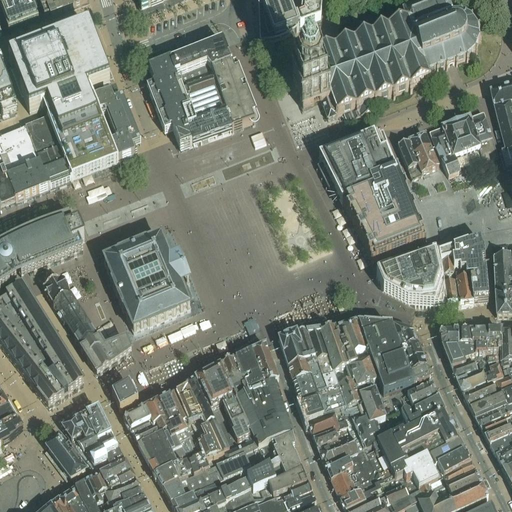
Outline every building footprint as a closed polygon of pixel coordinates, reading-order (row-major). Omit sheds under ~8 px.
[(0,6),(0,12),(9,35),(39,24),(29,0),(0,0),(0,5),(0,6)] [(36,0),(40,8),(61,1),(63,0),(36,0)] [(85,0),(63,0),(61,1),(66,14),(87,6),(85,0)] [(174,6),(188,0),(137,0),(142,18),(165,9),(166,11),(174,7),(174,6)] [(262,0),(263,8),(263,9),(263,10),(262,10),(262,11),(261,12),(261,13),(262,13),(262,14),(263,15),(264,15),(265,15),(265,16),(266,16),(267,19),(266,19),(269,28),(274,40),(288,35),(294,32),(296,35),(298,32),(298,31),(287,0),(262,0)] [(287,0),(298,31),(307,28),(320,23),(322,0),(287,0)] [(45,22),(66,14),(61,1),(40,8),(45,22)] [(436,6),(435,3),(404,15),(403,17),(406,26),(390,32),(389,32),(388,29),(386,30),(387,33),(373,38),(372,35),(369,36),(371,39),(355,45),(354,41),(351,42),(353,46),(336,52),(332,50),(331,53),(319,57),(317,58),(314,56),(313,59),(316,60),(320,73),(333,104),(338,118),(343,116),(347,126),(361,120),(375,114),(373,109),(375,108),(375,109),(377,108),(376,105),(392,99),(393,102),(395,101),(394,98),(409,93),(410,96),(412,95),(411,92),(412,91),(416,89),(416,90),(417,89),(417,88),(422,86),(422,87),(423,87),(423,86),(428,84),(430,83),(429,81),(428,80),(429,79),(428,77),(435,74),(436,76),(438,76),(437,73),(445,70),(446,73),(448,72),(447,70),(449,69),(449,68),(452,67),(453,67),(455,67),(456,69),(457,68),(457,66),(465,63),(466,65),(468,64),(467,62),(474,55),(476,57),(477,55),(475,54),(478,45),(481,45),(481,43),(479,42),(477,33),(480,32),(479,30),(477,31),(471,23),(473,21),(471,20),(469,22),(461,17),(462,15),(459,15),(459,17),(452,17),(446,2),(436,6)] [(9,63),(11,68),(13,74),(23,101),(30,117),(44,111),(46,116),(48,123),(72,185),(74,184),(77,185),(83,183),(86,182),(88,179),(95,176),(102,173),(106,174),(113,171),(114,168),(118,166),(118,165),(112,149),(95,106),(94,103),(93,103),(90,94),(110,86),(102,65),(89,32),(9,63)] [(215,75),(231,68),(223,46),(222,47),(206,53),(215,75)] [(215,75),(206,53),(190,59),(196,74),(207,70),(211,76),(215,75)] [(176,82),(180,80),(196,74),(190,59),(174,65),(173,65),(164,69),(149,75),(154,89),(146,92),(150,102),(158,99),(179,91),(176,82)] [(0,67),(0,123),(18,116),(0,67)] [(215,75),(211,76),(227,122),(232,136),(234,136),(252,129),(255,128),(254,125),(252,120),(255,118),(256,120),(255,116),(238,74),(236,69),(232,70),(231,68),(215,75)] [(322,108),(333,104),(320,73),(310,77),(310,78),(310,81),(308,82),(305,83),(304,80),(303,80),(291,84),(295,96),(297,96),(299,96),(300,98),(301,101),(299,102),(298,103),(302,116),(314,111),(314,109),(314,107),(316,106),(319,105),(320,107),(322,108)] [(181,90),(179,91),(158,99),(150,102),(164,139),(172,136),(180,154),(192,150),(191,148),(181,117),(189,114),(181,90)] [(511,91),(491,96),(491,97),(490,97),(493,112),(511,107),(511,91)] [(131,160),(134,159),(131,151),(141,147),(123,101),(113,104),(111,99),(95,106),(112,149),(118,165),(121,164),(124,166),(130,164),(131,160)] [(337,121),(338,118),(333,104),(322,108),(327,123),(335,120),(337,121)] [(511,107),(493,112),(494,116),(495,120),(505,156),(511,154),(511,115),(511,113),(511,112),(511,107)] [(232,136),(227,122),(196,132),(190,114),(189,114),(181,117),(191,148),(192,150),(232,136)] [(484,166),(497,162),(490,136),(483,119),(483,118),(469,123),(441,133),(442,133),(430,137),(429,138),(443,170),(448,182),(459,177),(453,162),(479,152),(484,166)] [(26,132),(51,194),(71,187),(71,185),(72,185),(48,123),(26,132)] [(0,142),(0,160),(18,208),(50,196),(49,195),(51,194),(26,132),(0,142)] [(398,178),(383,138),(356,148),(319,163),(342,209),(371,198),(368,190),(398,178)] [(425,140),(408,147),(422,178),(426,177),(438,172),(439,172),(425,140)] [(422,178),(408,147),(397,151),(415,192),(429,186),(426,177),(422,178)] [(0,160),(0,208),(2,213),(17,207),(17,208),(18,208),(0,160)] [(406,196),(398,178),(368,190),(371,198),(342,209),(360,244),(362,248),(371,269),(398,258),(426,247),(418,229),(406,196)] [(494,180),(479,195),(483,200),(499,184),(496,182),(494,180)] [(21,243),(16,245),(30,278),(34,276),(48,271),(83,256),(79,246),(84,244),(78,229),(73,232),(70,224),(51,230),(33,237),(21,243)] [(187,280),(185,275),(184,274),(184,272),(182,268),(181,265),(181,264),(179,260),(176,262),(172,253),(173,252),(173,251),(172,250),(171,250),(166,252),(166,251),(165,252),(161,242),(157,244),(158,244),(154,245),(150,247),(151,247),(147,248),(146,249),(145,248),(142,249),(142,250),(138,251),(135,252),(129,254),(130,254),(126,256),(122,258),(119,259),(119,260),(118,260),(118,261),(115,262),(111,263),(108,265),(104,266),(106,270),(107,273),(108,277),(109,277),(110,280),(111,284),(112,283),(113,287),(113,288),(112,289),(113,291),(114,292),(116,296),(115,296),(117,300),(118,300),(119,303),(118,303),(120,308),(121,308),(122,311),(123,315),(124,315),(125,316),(127,319),(126,319),(128,323),(129,326),(131,330),(132,333),(133,337),(137,335),(140,334),(144,332),(147,331),(149,330),(149,331),(152,330),(154,329),(156,328),(160,327),(165,325),(168,323),(172,321),(172,322),(175,320),(175,319),(177,319),(176,318),(180,317),(183,316),(187,314),(190,313),(187,304),(187,303),(187,302),(192,300),(193,300),(193,299),(193,298),(192,298),(191,297),(191,298),(189,293),(187,288),(190,287),(189,283),(188,283),(187,280)] [(469,248),(466,249),(444,259),(436,262),(438,265),(439,270),(450,264),(450,269),(452,277),(454,286),(453,276),(465,275),(466,282),(469,282),(472,308),(477,307),(487,307),(487,306),(488,305),(484,263),(486,263),(486,262),(484,263),(483,256),(480,244),(469,248)] [(25,280),(30,278),(16,245),(9,248),(1,252),(0,253),(0,294),(17,284),(25,280)] [(509,259),(494,262),(492,262),(491,262),(491,263),(493,263),(495,298),(495,306),(496,310),(511,309),(511,304),(511,294),(509,259)] [(432,263),(376,280),(384,298),(408,310),(415,310),(434,312),(445,310),(442,289),(443,289),(442,284),(441,284),(440,276),(439,270),(438,265),(436,262),(432,263)] [(439,270),(440,276),(441,284),(442,284),(443,289),(442,289),(445,310),(447,310),(447,311),(457,310),(454,286),(452,277),(450,269),(450,264),(439,270)] [(469,282),(466,282),(455,283),(460,309),(461,310),(472,309),(472,308),(469,282)] [(53,310),(71,300),(68,295),(68,294),(64,289),(63,286),(62,286),(61,284),(59,285),(57,286),(53,289),(51,289),(49,290),(47,291),(45,292),(43,293),(47,300),(47,301),(49,303),(50,305),(51,307),(53,310)] [(1,305),(8,315),(29,301),(23,292),(1,305)] [(35,311),(29,301),(8,315),(14,324),(35,311)] [(74,343),(91,332),(81,316),(71,301),(54,311),(74,343)] [(496,310),(496,313),(496,316),(496,320),(496,321),(511,321),(511,310),(511,309),(496,310)] [(41,321),(35,311),(14,324),(21,334),(41,321)] [(0,333),(14,324),(8,315),(0,319),(0,333)] [(48,331),(41,321),(21,334),(27,344),(48,331)] [(259,334),(254,321),(244,326),(249,338),(259,334)] [(0,346),(21,334),(14,324),(0,333),(0,346)] [(347,433),(350,440),(353,448),(354,448),(361,444),(362,447),(365,453),(384,443),(390,440),(387,434),(381,436),(376,427),(386,424),(375,394),(359,400),(356,393),(376,386),(376,384),(377,384),(357,329),(336,336),(335,333),(321,338),(338,390),(346,414),(348,420),(352,431),(347,433)] [(357,329),(377,384),(383,399),(412,388),(408,378),(410,377),(407,368),(403,356),(399,345),(394,332),(393,332),(357,329)] [(54,341),(48,331),(27,344),(34,353),(54,341)] [(132,357),(126,345),(105,354),(91,332),(74,343),(97,380),(132,357)] [(400,333),(394,332),(399,345),(412,338),(409,336),(403,334),(400,333)] [(0,350),(5,357),(27,344),(21,334),(0,346),(0,350)] [(307,337),(306,337),(320,375),(310,378),(314,389),(324,386),(327,394),(338,390),(321,338),(319,335),(307,337)] [(488,359),(487,351),(487,336),(486,336),(486,335),(485,335),(472,335),(471,336),(470,336),(470,349),(474,361),(488,359)] [(453,337),(455,350),(470,349),(470,336),(458,336),(458,337),(458,336),(453,337)] [(488,359),(499,359),(499,352),(500,352),(500,336),(487,336),(487,351),(488,359)] [(511,336),(501,336),(500,336),(500,352),(501,353),(500,366),(502,371),(508,369),(507,364),(511,363),(511,336)] [(288,371),(306,365),(296,338),(296,337),(292,339),(291,339),(291,340),(288,341),(288,340),(287,341),(279,345),(280,348),(288,371)] [(296,338),(306,365),(310,378),(320,375),(306,337),(296,338)] [(488,359),(474,361),(470,349),(455,350),(453,337),(446,337),(445,337),(446,339),(443,342),(442,344),(440,344),(441,345),(440,345),(442,352),(443,352),(443,353),(451,373),(458,371),(466,369),(474,366),(478,365),(482,376),(497,370),(499,359),(488,359)] [(412,338),(399,345),(403,356),(417,350),(412,338)] [(40,363),(60,350),(54,341),(34,353),(40,363)] [(27,344),(5,357),(13,366),(34,353),(27,344)] [(40,363),(47,372),(66,360),(60,350),(40,363)] [(267,353),(266,350),(252,356),(254,359),(265,390),(276,385),(278,384),(267,353)] [(417,350),(403,356),(407,368),(422,362),(417,350)] [(13,366),(20,375),(40,363),(34,353),(13,366)] [(235,365),(250,397),(265,390),(254,359),(253,360),(251,356),(235,364),(236,365),(235,365)] [(72,370),(66,360),(47,372),(53,382),(72,370)] [(422,362),(407,368),(410,377),(426,371),(422,362)] [(27,385),(47,372),(40,363),(20,375),(27,385)] [(221,372),(235,404),(250,397),(235,365),(234,366),(234,365),(221,371),(221,372)] [(306,365),(288,371),(292,384),(310,378),(306,365)] [(474,366),(466,369),(458,371),(458,372),(451,374),(455,385),(462,383),(478,377),(474,366)] [(78,380),(72,370),(53,382),(60,391),(78,380)] [(456,386),(463,400),(503,385),(497,370),(482,376),(478,377),(462,383),(456,386)] [(426,371),(410,377),(408,378),(412,388),(430,382),(426,371)] [(34,394),(53,382),(47,372),(27,385),(34,394)] [(256,454),(238,412),(235,404),(221,372),(219,373),(220,374),(217,375),(217,374),(213,376),(214,377),(212,378),(211,378),(211,379),(210,380),(246,459),(256,454)] [(314,389),(310,378),(292,384),(300,408),(318,402),(316,398),(327,394),(324,386),(314,389)] [(78,380),(60,391),(41,403),(49,413),(84,389),(78,380)] [(218,458),(218,459),(223,469),(246,459),(210,380),(208,381),(208,380),(207,380),(207,381),(205,382),(204,381),(201,383),(201,384),(200,384),(197,385),(196,384),(197,385),(227,455),(220,458),(218,458)] [(41,403),(60,391),(53,382),(34,394),(41,403)] [(463,400),(468,411),(511,393),(511,383),(511,382),(503,385),(463,400)] [(197,385),(196,384),(187,390),(187,391),(206,433),(208,432),(220,458),(227,455),(197,385)] [(289,428),(286,421),(281,405),(280,404),(280,402),(277,395),(279,394),(276,385),(265,390),(250,397),(235,404),(238,412),(256,454),(276,445),(288,440),(292,438),(289,430),(289,428)] [(413,410),(436,399),(437,398),(432,387),(407,398),(413,410)] [(120,416),(122,415),(121,414),(124,413),(125,414),(128,412),(130,411),(134,409),(133,408),(136,406),(136,407),(138,406),(137,404),(140,402),(133,390),(130,391),(129,389),(126,390),(127,391),(124,392),(122,393),(122,394),(120,395),(119,394),(117,396),(118,396),(115,398),(115,397),(112,399),(113,401),(114,401),(116,405),(117,406),(116,407),(116,408),(118,408),(120,413),(119,413),(120,416)] [(206,433),(187,391),(186,391),(186,393),(177,396),(177,397),(202,451),(204,455),(208,463),(218,459),(218,458),(220,458),(208,432),(206,433)] [(511,393),(468,411),(474,424),(506,411),(507,412),(511,409),(511,393)] [(202,451),(177,397),(176,397),(170,400),(171,403),(184,432),(187,439),(195,456),(202,451)] [(3,400),(2,399),(0,400),(0,415),(9,411),(3,400)] [(409,433),(441,417),(445,416),(438,402),(436,399),(413,410),(401,416),(409,433)] [(184,432),(171,403),(169,400),(169,401),(157,407),(173,437),(184,432)] [(306,425),(306,426),(324,419),(318,402),(300,408),(306,425)] [(173,437),(157,407),(144,414),(152,428),(156,435),(160,442),(173,437)] [(480,433),(483,431),(511,419),(511,409),(507,412),(475,425),(480,433)] [(0,434),(17,424),(9,411),(0,415),(0,434)] [(92,428),(90,429),(95,440),(99,448),(112,440),(111,440),(109,435),(98,414),(87,419),(92,428)] [(141,432),(152,428),(144,414),(135,418),(141,432)] [(310,435),(348,420),(346,414),(307,428),(310,435)] [(383,499),(379,490),(400,481),(407,477),(404,471),(425,461),(425,462),(459,445),(458,444),(454,435),(450,428),(450,426),(449,426),(445,417),(445,416),(441,418),(441,417),(409,433),(399,436),(390,440),(384,443),(365,453),(365,455),(373,452),(374,454),(366,458),(365,454),(358,457),(347,462),(354,477),(363,496),(368,506),(384,499),(383,499)] [(126,423),(125,427),(131,437),(141,432),(135,418),(126,423)] [(76,451),(95,440),(90,429),(92,428),(87,419),(74,426),(62,432),(63,433),(66,437),(69,443),(70,443),(72,446),(76,451)] [(511,419),(483,431),(480,433),(485,443),(494,439),(511,430),(511,419)] [(313,444),(347,433),(352,431),(348,420),(310,435),(313,444)] [(17,424),(0,434),(0,449),(1,451),(9,447),(20,431),(17,424)] [(390,440),(399,436),(395,427),(385,431),(387,434),(390,440)] [(152,428),(141,432),(131,437),(135,444),(156,435),(152,428)] [(511,430),(494,439),(485,443),(489,451),(511,441),(511,430)] [(142,459),(187,439),(184,432),(173,437),(160,442),(138,452),(142,459)] [(317,453),(350,440),(347,433),(313,444),(317,453)] [(135,444),(138,452),(160,442),(156,435),(135,444)] [(246,459),(252,473),(274,462),(276,466),(269,469),(272,475),(279,472),(282,482),(298,475),(301,474),(295,458),(294,459),(291,453),(296,451),(292,438),(288,440),(276,445),(256,454),(246,459)] [(187,439),(142,459),(148,470),(152,469),(185,453),(183,450),(189,447),(193,457),(195,456),(187,439)] [(99,448),(95,440),(76,451),(82,459),(99,448)] [(112,440),(99,448),(82,459),(87,466),(103,457),(102,455),(116,448),(112,440)] [(317,453),(321,463),(354,448),(353,448),(350,440),(317,453)] [(498,460),(499,460),(511,453),(511,441),(489,451),(495,461),(498,460)] [(59,442),(58,442),(48,452),(47,453),(48,453),(48,455),(47,456),(68,483),(69,482),(70,483),(71,483),(71,484),(71,483),(71,484),(85,476),(85,475),(85,474),(74,459),(59,442)] [(431,472),(464,456),(459,445),(425,462),(431,472)] [(201,457),(204,455),(202,451),(195,456),(193,457),(189,447),(183,450),(185,453),(152,469),(148,470),(154,481),(158,479),(190,464),(191,466),(202,459),(201,457)] [(102,455),(103,457),(105,461),(119,454),(116,448),(102,455)] [(347,462),(358,457),(354,448),(321,463),(325,472),(325,473),(329,471),(347,462)] [(501,472),(504,470),(511,466),(511,453),(499,460),(495,462),(501,472)] [(119,454),(105,461),(107,466),(108,465),(109,469),(122,462),(123,462),(123,461),(119,454)] [(166,494),(223,469),(218,459),(208,463),(204,455),(201,457),(202,459),(191,466),(190,464),(158,479),(154,481),(163,496),(166,493),(166,494)] [(471,468),(464,456),(431,472),(425,462),(425,461),(404,471),(407,477),(400,481),(404,490),(403,490),(403,491),(406,499),(419,493),(467,470),(470,468),(471,468)] [(87,466),(92,473),(98,470),(100,470),(99,469),(104,467),(107,466),(105,461),(103,457),(87,466)] [(252,473),(246,459),(223,469),(166,494),(163,496),(171,509),(174,507),(217,489),(223,486),(244,477),(252,473)] [(354,477),(347,462),(329,471),(330,471),(325,473),(331,487),(354,477)] [(120,492),(117,484),(131,476),(126,466),(112,474),(101,479),(100,479),(109,497),(120,492)] [(511,466),(504,470),(501,472),(511,492),(511,491),(511,466)] [(424,503),(436,498),(476,478),(470,468),(467,470),(419,493),(424,503)] [(275,485),(272,475),(269,469),(249,481),(247,482),(253,496),(259,493),(268,489),(275,485)] [(273,501),(278,499),(289,495),(307,488),(302,474),(298,476),(298,475),(282,482),(275,485),(268,489),(272,499),(273,501)] [(135,485),(131,476),(117,484),(120,492),(135,485)] [(331,487),(339,506),(363,496),(354,477),(331,487)] [(477,489),(480,488),(480,487),(476,478),(436,498),(441,507),(477,489)] [(92,484),(99,501),(109,497),(100,479),(92,484)] [(102,507),(99,501),(92,484),(84,488),(95,510),(102,507)] [(95,511),(121,511),(122,511),(121,507),(123,506),(122,504),(140,495),(135,485),(120,492),(109,497),(99,501),(102,507),(95,510),(95,511)] [(174,507),(171,509),(172,511),(217,511),(250,496),(245,486),(221,498),(217,489),(174,507)] [(95,511),(95,510),(84,488),(75,493),(77,497),(84,511),(95,511)] [(278,499),(283,508),(308,499),(311,498),(307,488),(289,495),(278,499)] [(436,498),(424,503),(406,511),(466,511),(473,509),(487,503),(488,502),(480,488),(477,490),(477,489),(441,507),(436,498)] [(247,511),(256,507),(256,506),(272,499),(268,489),(259,493),(260,495),(262,500),(255,503),(252,496),(250,496),(217,511),(247,511)] [(384,499),(368,506),(355,511),(380,511),(406,499),(403,491),(403,490),(384,499)] [(59,504),(62,507),(64,511),(84,511),(77,497),(75,493),(59,504)] [(406,511),(424,503),(419,493),(406,499),(380,511),(406,511)] [(121,507),(122,511),(143,501),(140,495),(122,504),(123,506),(121,507)] [(355,511),(368,506),(363,496),(339,506),(342,511),(355,511)] [(285,511),(302,511),(316,507),(311,498),(308,500),(308,499),(283,508),(285,511)] [(285,511),(283,508),(278,499),(273,501),(256,507),(247,511),(285,511)] [(139,511),(147,509),(143,501),(122,511),(121,511),(139,511)]
